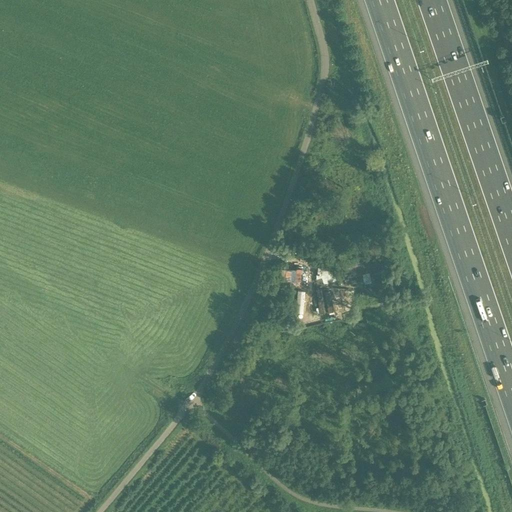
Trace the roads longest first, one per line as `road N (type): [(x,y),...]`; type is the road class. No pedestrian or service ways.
road 1 (unclassified): [(100,511),(193,402),(244,310),(322,97),(328,47),(313,0)]
road 2 (motorway): [(379,0),(511,391)]
road 3 (motorway): [(511,237),(430,0)]
